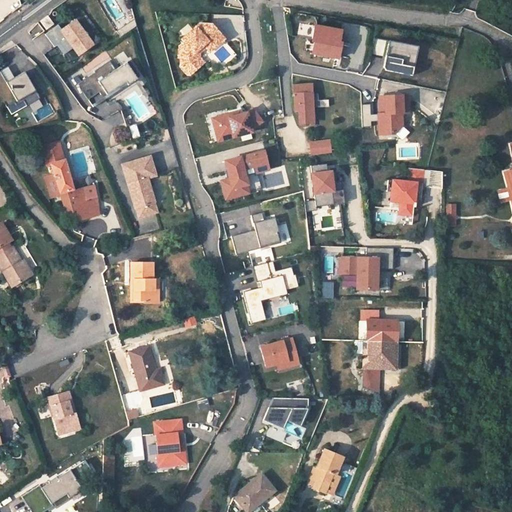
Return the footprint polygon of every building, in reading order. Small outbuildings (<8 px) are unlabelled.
[(63,8),(60,4),(54,8),(57,12),(63,8)] [(41,21),(46,30),(54,24),(48,16),(41,21)] [(58,25),(45,35),(54,48),(56,46),(63,55),(74,48),(79,55),(92,45),(74,21),(62,31),(58,25)] [(184,42),(179,46),(178,58),(181,58),(180,67),(187,75),(190,75),(200,66),(195,60),(196,55),(194,54),(208,42),(213,49),(224,39),(212,25),(200,23),(181,40),(184,42)] [(341,31),(314,25),(312,39),(314,40),(312,53),(333,57),(336,43),(338,44),(341,31)] [(91,76),(79,84),(89,100),(101,92),(107,101),(136,80),(135,78),(139,76),(128,61),(115,70),(109,61),(95,71),(101,80),(96,84),(91,76)] [(14,78),(7,66),(0,70),(0,85),(5,83),(14,78)] [(14,78),(5,83),(11,91),(1,98),(7,107),(22,98),(26,106),(39,98),(24,72),(14,78)] [(294,96),(295,96),(298,96),(299,110),(300,123),(310,122),(311,123),(311,124),(312,124),(313,124),(314,123),(314,122),(313,107),(312,101),(312,95),(311,84),(293,85),(294,96)] [(407,95),(379,97),(380,114),(378,114),(379,135),(394,134),(402,126),(401,113),(408,113),(407,95)] [(370,104),(361,105),(362,127),(371,127),(370,104)] [(238,112),(212,118),(218,140),(251,132),(250,130),(261,122),(252,109),(246,113),(241,114),(238,112)] [(137,125),(127,128),(129,135),(139,131),(137,125)] [(141,138),(139,131),(129,135),(131,141),(141,138)] [(330,138),(310,141),(311,152),(331,150),(330,138)] [(59,140),(43,145),(49,164),(51,164),(65,160),(59,140)] [(264,151),(224,162),(227,172),(225,172),(227,180),(221,181),(226,199),(261,190),(257,173),(269,169),(264,151)] [(151,157),(123,165),(136,209),(137,209),(140,218),(158,213),(155,203),(148,179),(156,176),(151,157)] [(65,160),(51,164),(54,174),(44,177),(51,198),(60,195),(68,218),(78,216),(79,220),(100,215),(94,186),(83,188),(82,185),(73,188),(65,160)] [(326,162),(311,164),(315,199),(306,200),(308,210),(317,209),(317,205),(345,202),(341,179),(337,179),(335,169),(327,170),(326,162)] [(441,189),(441,172),(423,169),(409,167),(408,181),(388,178),(386,190),(391,190),(389,207),(398,208),(398,213),(411,214),(413,206),(414,206),(414,202),(413,202),(413,199),(419,200),(421,186),(441,189)] [(262,212),(252,215),(255,230),(232,236),(237,255),(261,248),(260,247),(280,242),(273,218),(264,220),(262,212)] [(21,262),(13,247),(10,249),(7,243),(12,241),(2,224),(0,225),(0,267),(12,287),(30,277),(21,262)] [(394,268),(395,248),(368,247),(368,257),(343,256),(342,273),(358,273),(358,289),(390,290),(391,271),(378,271),(378,268),(394,268)] [(30,277),(32,275),(23,260),(21,262),(30,277)] [(273,261),(253,266),(257,282),(260,281),(261,287),(243,292),(252,324),(266,320),(261,301),(287,294),(286,290),(298,287),(295,274),(293,275),(292,267),(275,271),(273,261)] [(131,263),(131,283),(134,283),(134,300),(144,300),(144,303),(155,303),(155,279),(154,279),(154,263),(145,263),(144,263),(134,263),(131,263)] [(333,298),(333,282),(324,282),(324,298),(333,298)] [(398,320),(368,320),(367,342),(367,356),(365,356),(364,386),(381,393),(382,368),(382,364),(395,365),(395,342),(397,342),(398,320)] [(292,339),(261,347),(266,367),(277,364),(278,370),(299,364),(292,339)] [(155,370),(148,346),(129,351),(140,390),(163,384),(159,369),(155,370)] [(66,392),(48,398),(59,434),(79,428),(75,414),(73,415),(66,392)] [(68,392),(66,392),(73,415),(75,414),(68,392)] [(308,398),(274,397),(274,407),(269,407),(264,420),(284,429),(287,421),(301,426),(308,408),(308,398)] [(208,398),(197,400),(199,408),(209,406),(208,398)] [(126,411),(128,419),(138,417),(136,409),(126,411)] [(181,419),(154,422),(157,444),(149,445),(150,455),(158,454),(159,466),(186,463),(183,442),(178,442),(177,434),(182,433),(181,419)] [(342,457),(324,450),(316,469),(314,468),(310,477),(312,478),(316,480),(314,485),(313,487),(325,492),(333,473),(335,474),(342,457)] [(113,457),(103,457),(102,480),(113,481),(113,457)] [(39,486),(21,497),(29,511),(44,511),(53,507),(51,505),(66,495),(68,499),(82,491),(78,484),(93,474),(85,461),(72,469),(72,470),(57,479),(56,478),(48,483),(49,484),(41,489),(39,486)] [(333,473),(325,492),(328,494),(336,475),(335,474),(333,473)] [(249,511),(275,491),(262,474),(234,497),(246,511),(249,511)]
